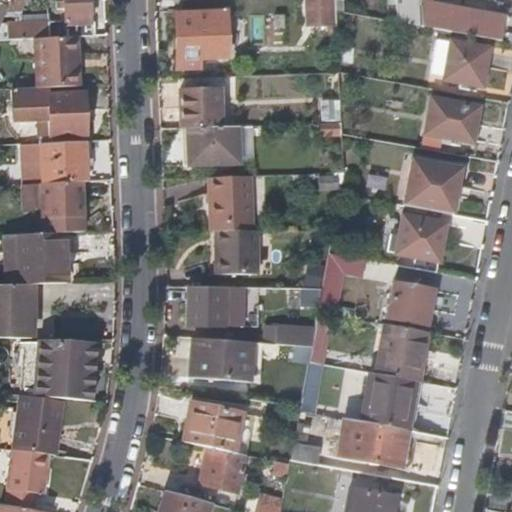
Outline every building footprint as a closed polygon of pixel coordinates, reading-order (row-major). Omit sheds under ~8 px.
[(8,0),(0,21),(6,23),(6,40),(32,39),(76,37),(89,37),(87,0),(62,0),(64,23),(47,23),(47,15),(20,16),(22,3),(30,4),(30,0),(8,0)] [(335,0),(315,0),(317,26),(336,26),(336,12),(335,0)] [(395,0),(397,23),(422,28),(420,0),(395,0)] [(227,12),(174,14),(175,71),(201,70),(200,62),(228,61),(227,12)] [(504,23),(450,13),(446,33),(501,42),(504,23)] [(281,45),(282,17),(270,17),(269,44),(281,45)] [(76,37),(32,39),(34,89),(44,89),(78,87),(76,37)] [(448,43),(437,42),(430,75),(442,78),(448,43)] [(449,42),(448,43),(442,78),(442,83),(482,90),(490,49),(449,42)] [(353,50),(337,47),(338,63),(352,65),(353,50)] [(78,87),(44,89),(45,95),(83,93),(83,87),(78,87)] [(34,89),(11,91),(12,123),(47,121),(47,138),(61,138),(61,133),(77,132),(78,138),(85,137),(83,93),(45,95),(44,89),(34,89)] [(220,91),(178,93),(179,130),(186,130),(222,129),(220,91)] [(478,109),(431,100),(424,135),(472,144),(478,109)] [(340,102),(319,102),(320,125),(341,125),(340,102)] [(341,125),(320,125),(321,137),(342,137),(341,125)] [(222,129),(186,130),(187,167),(239,165),(237,128),(222,129)] [(85,142),(37,145),(39,185),(82,183),(86,182),(85,142)] [(461,169),(411,160),(403,206),(453,216),(461,169)] [(337,177),(319,178),(319,192),(338,191),(337,177)] [(251,178),(207,179),(210,232),(215,232),(252,232),(251,178)] [(82,183),(39,185),(40,219),(83,217),(82,183)] [(445,224),(402,216),(394,256),(439,265),(445,224)] [(252,232),(215,232),(214,274),(258,274),(257,232),(252,232)] [(65,234),(11,236),(12,285),(33,284),(66,283),(65,234)] [(355,259),(329,254),(327,268),(352,273),(355,259)] [(434,292),(392,283),(385,319),(427,327),(434,292)] [(12,285),(0,285),(0,338),(32,339),(33,284),(12,285)] [(240,289),(186,288),(185,328),(227,329),(228,327),(240,328),(240,289)] [(322,290),(300,290),(301,311),(318,311),(322,290)] [(318,313),(315,329),(311,348),(308,363),(320,365),(329,315),(318,313)] [(425,333),(384,325),(375,375),(415,382),(416,382),(425,333)] [(277,326),(264,326),(262,344),(276,346),(277,326)] [(315,329),(277,326),(276,346),(311,348),(315,329)] [(253,344),(191,339),(189,379),(250,383),(253,344)] [(15,364),(21,365),(19,397),(89,402),(90,393),(93,393),(96,346),(69,344),(17,344),(15,364)] [(375,375),(370,374),(361,423),(407,431),(415,382),(375,375)] [(62,402),(16,397),(10,450),(48,455),(55,456),(62,402)] [(243,414),(190,403),(182,443),(206,448),(235,454),(243,414)] [(361,423),(342,420),(336,457),(401,469),(408,432),(407,431),(361,423)] [(305,434),(295,433),(290,460),(311,464),(314,449),(303,448),(305,434)] [(235,454),(206,448),(199,475),(210,477),(208,487),(238,494),(246,456),(235,454)] [(48,455),(10,450),(2,506),(32,511),(35,494),(42,495),(48,455)] [(289,465),(274,462),(271,477),(286,481),(289,465)] [(210,477),(199,475),(197,485),(208,487),(210,477)] [(393,511),(396,498),(349,489),(344,511),(393,511)] [(208,511),(211,504),(164,491),(156,511),(208,511)] [(279,511),(281,509),(257,502),(254,511),(279,511)]
